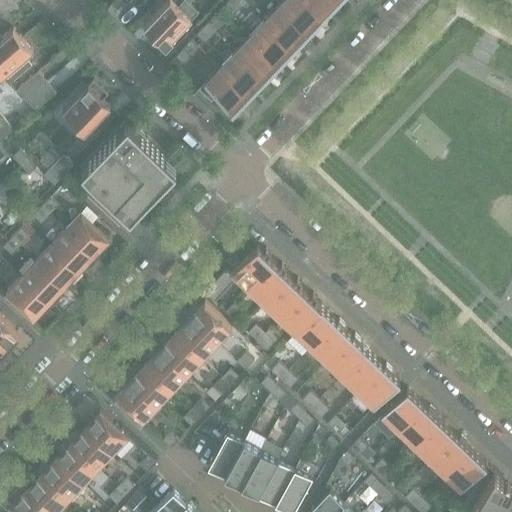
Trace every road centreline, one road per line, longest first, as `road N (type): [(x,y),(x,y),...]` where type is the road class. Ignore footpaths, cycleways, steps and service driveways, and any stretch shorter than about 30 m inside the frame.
road 1 (residential): [(511,430),(243,172)]
road 2 (residential): [(60,363),(243,172)]
road 3 (residential): [(243,172),(63,0)]
road 4 (residential): [(243,172),(409,0)]
road 5 (residential): [(60,363),(162,455)]
